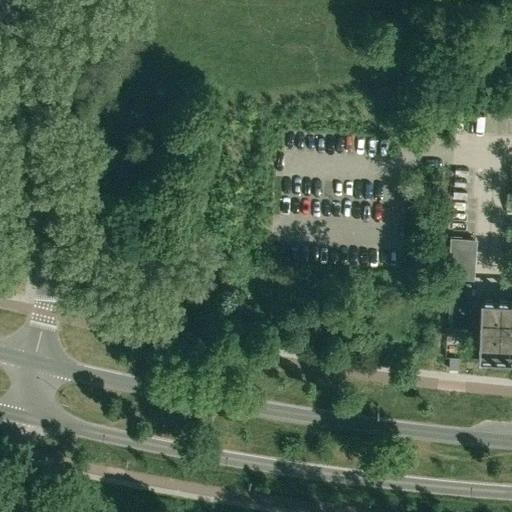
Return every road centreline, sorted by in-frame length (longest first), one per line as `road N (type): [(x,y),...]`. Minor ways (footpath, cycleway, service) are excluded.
road 1 (primary): [(27,416),(222,458),(511,493)]
road 2 (primary): [(511,444),(256,408),(36,363)]
road 3 (unclassified): [(36,363),(47,221),(18,0)]
